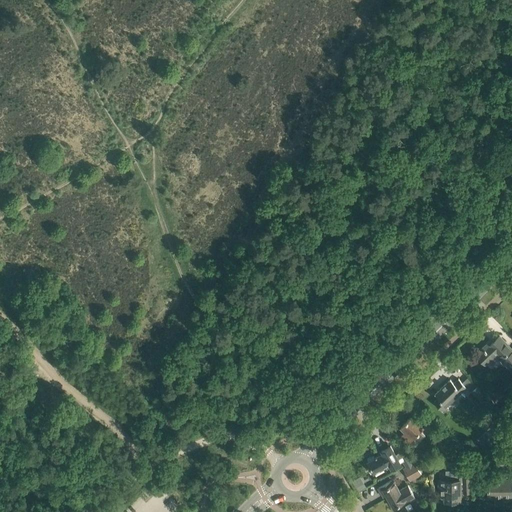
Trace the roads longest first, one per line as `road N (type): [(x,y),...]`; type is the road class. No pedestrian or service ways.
road 1 (tertiary): [(339,421),(511,259)]
road 2 (track): [(192,511),(154,465),(76,396)]
road 3 (unclassified): [(279,464),(222,434),(161,459)]
